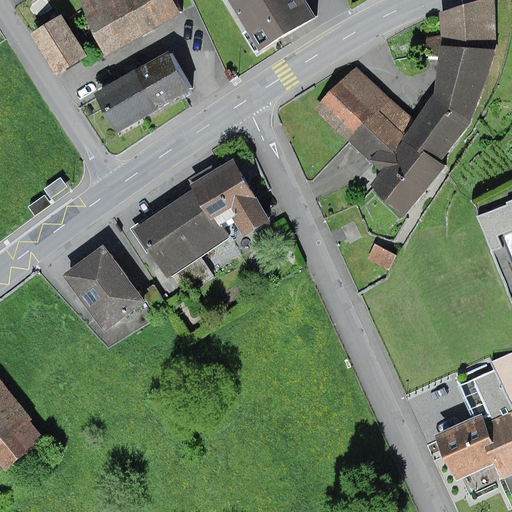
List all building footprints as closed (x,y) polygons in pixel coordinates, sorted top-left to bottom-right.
[(170,0),(86,0),(83,2),(113,56),(180,18),(170,0)] [(306,0),(230,0),(261,50),(316,16),(306,0)] [(495,0),(487,0),(441,14),(441,48),(497,51),(495,0)] [(66,21),(41,36),(62,72),(88,57),(66,21)] [(424,126),(409,143),(422,155),(426,150),(440,162),(472,120),(497,51),(441,48),(435,99),(419,121),(424,126)] [(170,52),(134,73),(156,111),(192,90),(170,52)] [(358,64),(316,109),(374,162),(389,146),(398,154),(409,143),(424,126),(419,121),(358,64)] [(134,73),(97,95),(120,133),(156,111),(134,73)] [(374,187),(404,213),(445,167),(440,162),(426,150),(422,155),(409,143),(398,154),(389,146),(374,162),(387,173),(374,187)] [(205,186),(230,226),(243,217),(251,231),(279,214),(241,155),(201,181),(205,186)] [(61,179),(47,189),(53,198),(67,188),(61,179)] [(230,226),(205,186),(134,231),(165,280),(231,238),(236,235),(230,226)] [(45,196),(29,208),(34,216),(51,205),(45,196)] [(105,247),(67,276),(108,331),(146,302),(105,247)] [(0,459),(8,470),(48,438),(0,378),(0,459)] [(470,426),(441,438),(455,470),(493,453),(500,470),(511,464),(511,415),(503,420),(490,391),(460,404),(470,426)]
